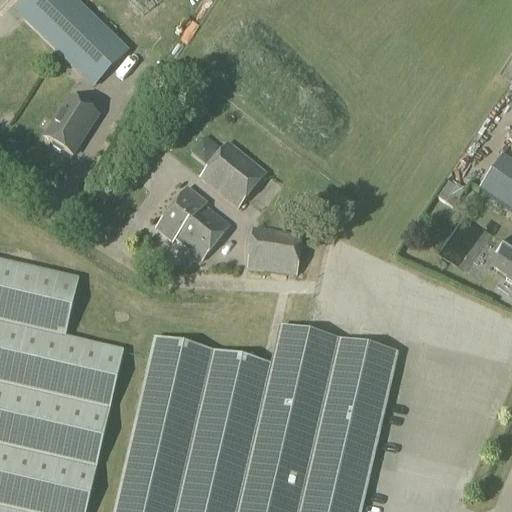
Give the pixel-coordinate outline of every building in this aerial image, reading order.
[(71,69),(92,48),(114,69),(128,55),(70,0),(42,0),(53,10),(32,32),(71,69)] [(72,159),(97,119),(69,101),(43,141),(50,145),(52,151),(59,155),(65,155),(72,159)] [(238,213),(266,178),(226,147),(199,181),(238,213)] [(511,166),(501,159),(479,193),(511,215),(511,243),(511,242),(493,270),(506,279),(504,282),(511,287),(511,166)] [(453,189),(442,205),(452,212),(463,195),(453,189)] [(202,265),(229,231),(204,211),(206,208),(186,192),(155,232),(172,246),(175,243),(202,265)] [(296,280),(302,240),(252,233),(246,272),(296,280)] [(0,511),(85,511),(123,355),(65,341),(78,284),(0,265),(0,511)] [(361,511),(397,357),(280,330),(271,369),(154,342),(114,511),(361,511)]
